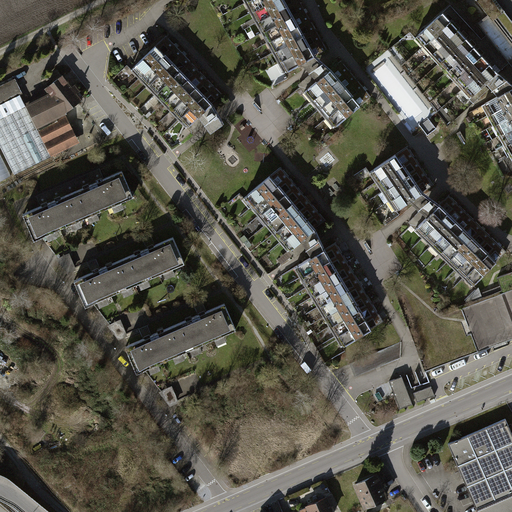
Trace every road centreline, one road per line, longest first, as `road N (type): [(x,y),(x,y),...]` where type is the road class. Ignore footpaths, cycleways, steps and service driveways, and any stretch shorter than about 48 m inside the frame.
road 1 (residential): [(369,445),(80,64),(171,0)]
road 2 (residential): [(223,507),(92,328),(36,267)]
road 3 (residential): [(223,507),(369,445)]
road 4 (residential): [(383,439),(511,384)]
